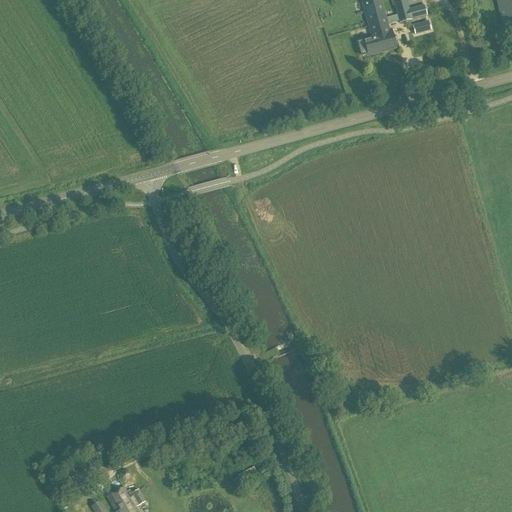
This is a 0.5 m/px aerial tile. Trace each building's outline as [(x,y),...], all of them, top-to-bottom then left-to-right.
[(364,40),(364,42),(357,44),(361,57),(368,55),(368,57),(397,49),(391,30),(389,31),(380,0),(371,0),(362,2),(372,38),(364,40)] [(511,0),(498,0),(506,29),(511,27),(511,0)] [(27,233),(21,234),(24,243),(30,242),(27,233)] [(130,491),(127,492),(124,488),(107,499),(114,511),(138,511),(136,508),(145,502),(139,491),(132,495),(130,491)] [(93,511),(106,511),(101,501),(91,507),(93,511)]
